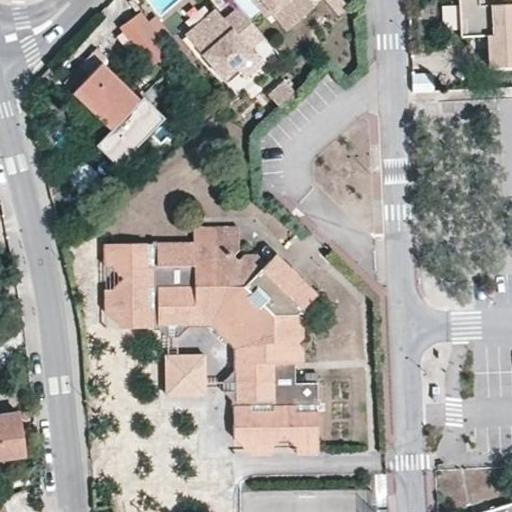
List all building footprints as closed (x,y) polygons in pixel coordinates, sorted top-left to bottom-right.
[(224,0),(182,32),(215,75),(257,44),(241,23),(224,0)] [(224,0),(241,23),(251,12),(287,26),(306,9),(300,0),(224,0)] [(454,0),(458,38),(500,38),(498,54),(485,55),(485,70),(511,67),(511,4),(480,7),(481,0),(454,0)] [(137,13),(118,27),(147,66),(166,51),(137,13)] [(98,63),(71,94),(121,138),(148,107),(98,63)] [(436,71),(411,71),(414,93),(439,92),(439,80),(436,71)] [(284,78),(268,93),(280,106),(296,91),(284,78)] [(192,241),(110,243),(111,265),(123,276),(111,288),(111,301),(121,311),(121,327),(158,326),(167,335),(180,335),(191,324),(190,313),(216,313),(242,338),(243,366),(233,365),(223,376),(223,389),(232,398),(232,436),(247,435),(248,435),(257,444),(271,444),(282,432),(294,444),(317,444),(316,380),(294,380),(293,359),(301,359),(301,347),(295,341),(301,335),(301,320),(295,313),(304,303),(263,263),(253,253),(243,254),(237,258),(232,252),(238,247),(237,226),(211,227),(211,240),(192,241)] [(211,240),(211,227),(192,227),(192,241),(211,240)] [(314,292),(273,252),(263,263),(304,303),(314,292)] [(111,301),(111,288),(103,288),(103,310),(121,327),(121,311),(111,301)] [(216,313),(190,313),(191,324),(214,324),(233,341),(233,365),(243,366),(242,338),(216,313)] [(203,353),(165,354),(165,393),(204,392),(203,353)] [(18,410),(0,412),(0,456),(24,453),(18,410)] [(247,435),(232,436),(249,453),(271,453),(271,444),(257,444),(247,435)] [(317,444),(294,444),(294,452),(317,452),(317,444)] [(511,511),(511,501),(478,511),(511,511)]
